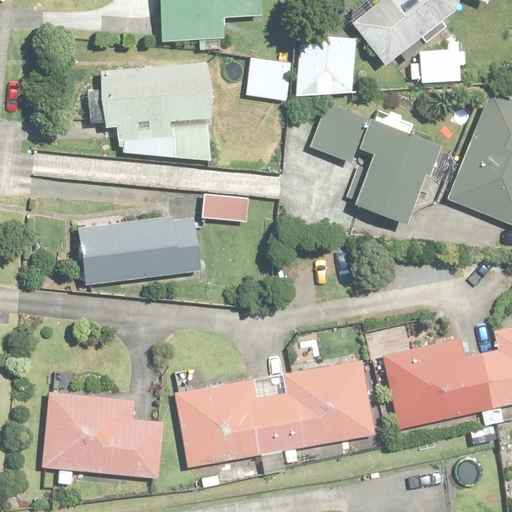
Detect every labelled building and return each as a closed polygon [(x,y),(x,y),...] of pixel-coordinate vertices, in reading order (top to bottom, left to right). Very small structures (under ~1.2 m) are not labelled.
[(225,0),(128,0),(128,68),(174,61),(192,58),(197,38),(219,37),(225,0)] [(429,30),(431,25),(435,16),(459,23),(469,0),(367,0),(366,6),(321,38),(355,84),(429,30)] [(511,78),(511,56),(502,50),(488,72),(508,85),(511,78)] [(326,60),(267,59),(267,115),(326,116),(326,60)] [(438,70),(389,71),(389,102),(438,101),(438,70)] [(261,73),(219,76),(213,116),(259,122),(261,73)] [(75,150),(90,149),(86,170),(175,185),(182,140),(181,140),(177,84),(71,91),(75,150)] [(471,245),(475,236),(507,252),(511,242),(511,206),(510,206),(511,201),(511,181),(503,178),(511,157),(511,133),(460,109),(410,217),(471,245)] [(273,168),(329,195),(320,216),(375,239),(405,169),(350,146),(348,150),(294,125),(273,168)] [(220,211),(169,209),(168,239),(218,241),(220,211)] [(162,229),(45,244),(53,305),(170,290),(162,229)] [(361,452),(436,439),(438,438),(441,438),(478,430),(477,427),(511,420),(511,338),(460,349),(464,369),(430,376),(427,359),(347,373),(361,452)] [(331,379),(141,410),(154,488),(344,457),(331,379)] [(135,427),(15,418),(10,488),(129,497),(135,427)]
